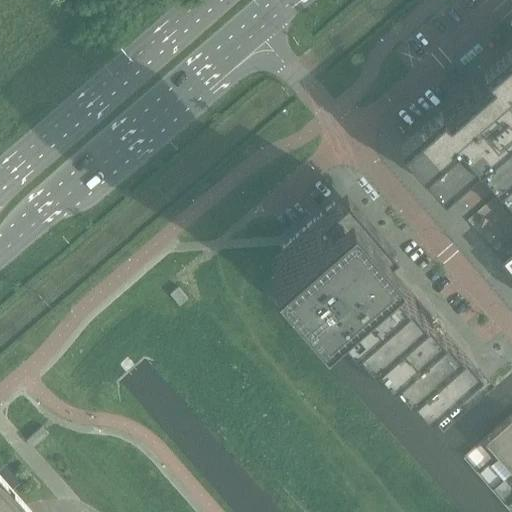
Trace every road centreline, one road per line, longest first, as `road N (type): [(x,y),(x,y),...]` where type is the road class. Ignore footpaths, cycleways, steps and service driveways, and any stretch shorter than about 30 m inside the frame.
road 1 (secondary): [(0,246),(251,26)]
road 2 (secondary): [(214,0),(0,191)]
road 3 (residential): [(348,139),(511,327)]
road 4 (residential): [(348,139),(508,0)]
road 5 (residential): [(251,26),(348,139)]
